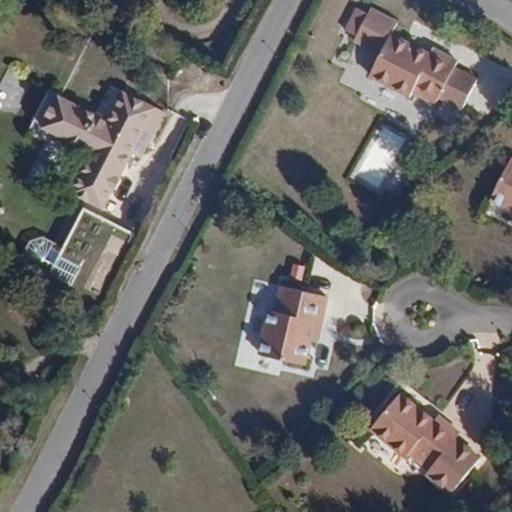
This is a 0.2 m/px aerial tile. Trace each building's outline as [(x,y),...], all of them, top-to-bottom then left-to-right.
[(355,42),(381,56),(370,77),(411,98),(413,93),(437,106),(440,98),(464,110),(478,82),(455,70),(459,63),(434,51),(431,57),(391,36),(397,24),(371,10),(355,42)] [(143,159),(165,117),(123,96),(110,122),(61,96),(43,129),(91,155),(75,188),(108,206),(135,155),(143,159)] [(511,160),(491,201),(511,211),(511,160)] [(99,302),(131,233),(81,210),(62,249),(48,275),(99,302)] [(48,275),(62,249),(42,238),(30,243),(20,260),(48,275)] [(305,367),(311,340),(316,322),(322,324),(329,298),(283,286),(276,313),(271,312),(260,356),(305,367)] [(316,322),(311,340),(318,342),(322,324),(316,322)] [(401,394),(372,429),(407,459),(412,453),(431,469),(427,474),(451,493),(479,459),(455,439),(459,434),(439,418),(435,422),(401,394)]
